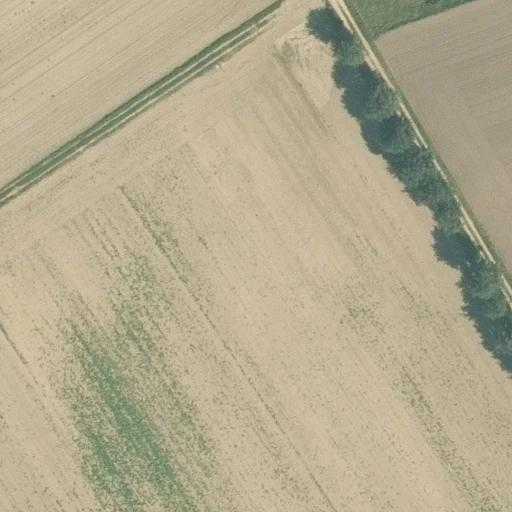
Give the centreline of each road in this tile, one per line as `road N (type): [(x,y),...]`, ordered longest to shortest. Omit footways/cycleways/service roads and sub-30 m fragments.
road 1 (track): [(511,304),(332,0)]
road 2 (track): [(0,197),(283,0)]
